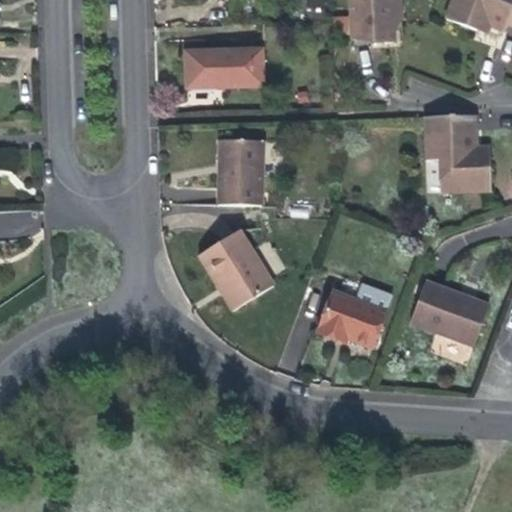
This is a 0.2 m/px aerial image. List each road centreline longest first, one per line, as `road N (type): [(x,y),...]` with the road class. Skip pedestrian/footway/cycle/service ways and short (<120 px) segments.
road 1 (residential): [(492,417),(319,404),(258,381),(131,309)]
road 2 (residential): [(57,0),(61,152),(78,180),(118,182),(138,164)]
road 3 (residential): [(138,164),(129,0)]
road 4 (residential): [(131,309),(138,164)]
road 5 (residential): [(131,309),(39,330),(0,359)]
